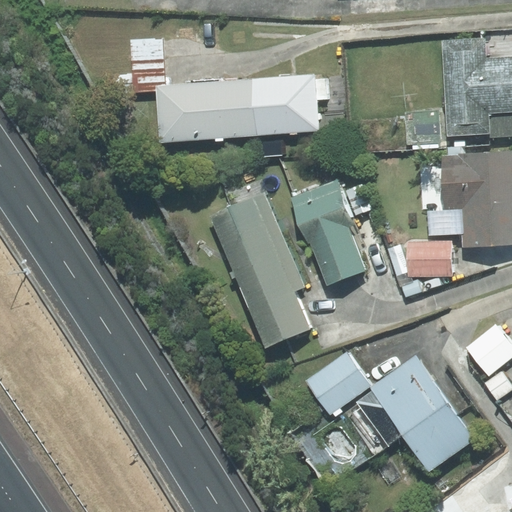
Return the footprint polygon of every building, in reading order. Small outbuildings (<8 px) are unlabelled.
[(160,84),(170,83),(170,78),(168,37),(132,38),(135,94),(154,93),(161,92),(160,84)] [(511,55),(491,56),(491,41),(452,41),(453,135),(497,135),(497,111),(511,111),(511,55)] [(319,74),(255,78),(258,137),(325,134),(323,101),(332,101),(331,80),(319,80),(319,74)] [(160,84),(161,92),(164,142),(258,137),(255,78),(170,83),(160,84)] [(445,111),(409,110),(408,143),(444,143),(445,111)] [(511,151),(447,153),(448,208),(466,208),(467,248),(511,245),(511,151)] [(359,224),(342,177),(298,193),(331,285),(370,271),(354,226),(359,224)] [(309,288),(270,192),(216,215),(271,347),(315,329),(300,292),(309,288)] [(458,239),(411,238),(410,275),(457,277),(458,239)] [(376,383),(351,349),(308,380),(333,414),(376,383)] [(420,354),(375,387),(438,472),(483,439),(420,354)]
